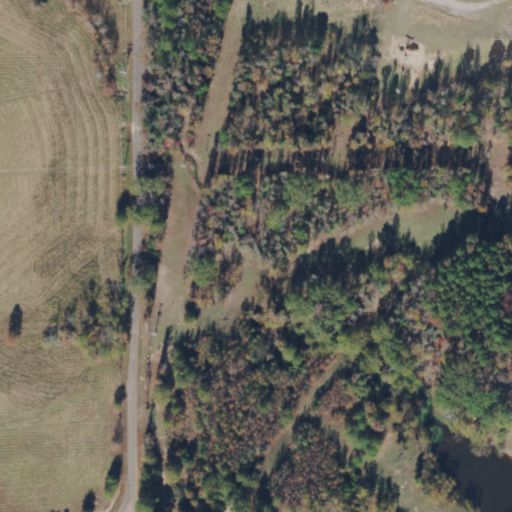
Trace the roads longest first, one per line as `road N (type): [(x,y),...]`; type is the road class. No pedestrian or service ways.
road 1 (residential): [(142,353),(145,82)]
road 2 (residential): [(130,511),(141,479),(142,353)]
